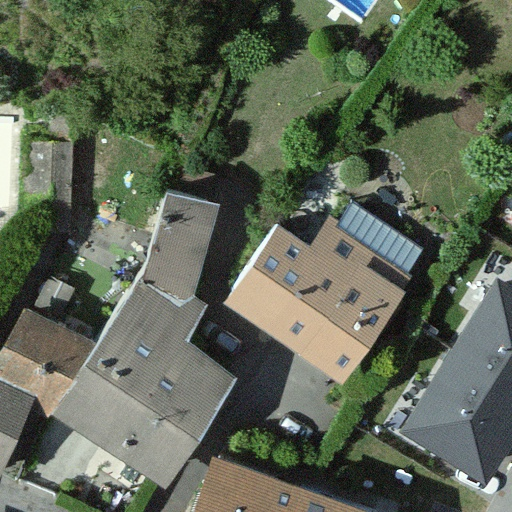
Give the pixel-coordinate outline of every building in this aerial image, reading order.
[(103,334),(93,346),(193,420),(224,373),(181,337),(204,302),(193,291),(205,193),(165,188),(160,238),(157,265),(103,334)] [(278,223),(237,290),(347,365),(402,283),(396,280),(421,242),(349,194),(318,248),(278,223)] [(511,278),(506,275),(465,343),(511,372),(511,278)] [(93,346),(103,334),(33,308),(0,365),(0,461),(34,381),(54,396),(93,346)] [(511,418),(511,372),(465,343),(422,411),(490,453),(511,418)] [(193,420),(93,346),(54,396),(161,469),(193,420)] [(226,451),(200,511),(375,511),(379,504),(226,451)]
